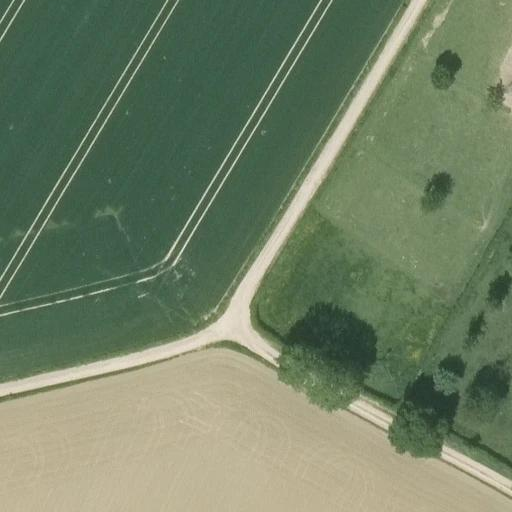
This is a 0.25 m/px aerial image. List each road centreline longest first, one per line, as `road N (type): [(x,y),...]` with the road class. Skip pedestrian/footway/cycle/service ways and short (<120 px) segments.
road 1 (track): [(420,0),(230,322)]
road 2 (track): [(230,322),(288,368),(511,488)]
road 3 (track): [(230,322),(147,357),(0,390)]
